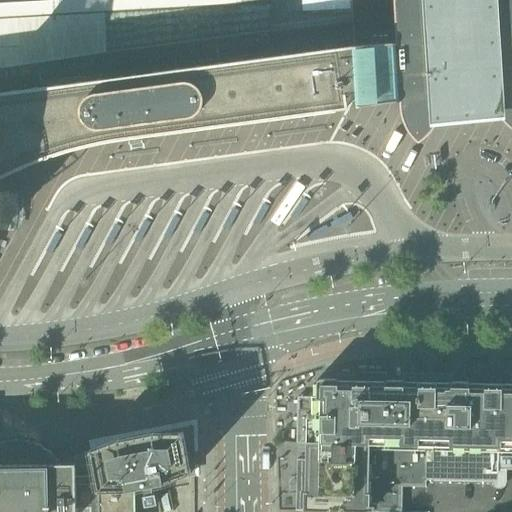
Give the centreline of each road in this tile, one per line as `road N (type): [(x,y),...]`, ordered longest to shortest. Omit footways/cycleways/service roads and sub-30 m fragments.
road 1 (secondary): [(238,355),(389,318),(511,312)]
road 2 (secondary): [(511,286),(449,287),(238,330)]
road 3 (secondary): [(238,330),(36,386)]
road 4 (secondary): [(36,386),(238,355)]
road 5 (residential): [(243,511),(238,355)]
